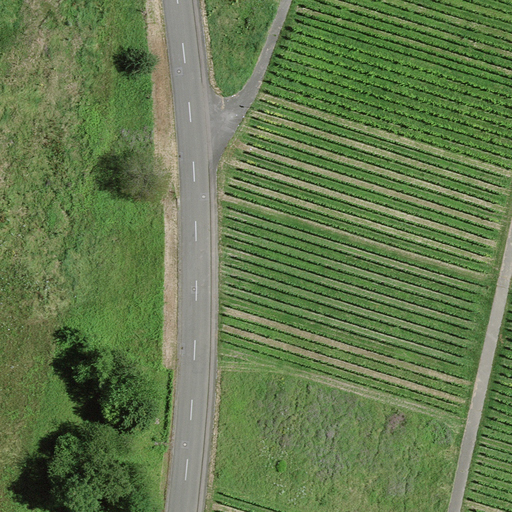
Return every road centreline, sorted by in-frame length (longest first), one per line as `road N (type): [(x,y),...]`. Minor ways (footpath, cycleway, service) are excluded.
road 1 (unclassified): [(173,511),(192,273),(178,0)]
road 2 (track): [(511,242),(444,511)]
road 3 (track): [(291,0),(256,87),(188,120)]
